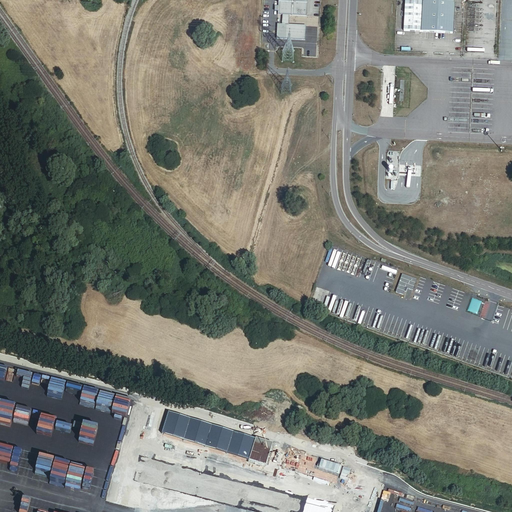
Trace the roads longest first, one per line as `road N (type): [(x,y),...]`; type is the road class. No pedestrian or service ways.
road 1 (unclassified): [(343,0),(336,201),(367,242),(413,260)]
road 2 (unclassified): [(413,260),(373,236),(346,187),(352,0)]
road 3 (unclassified): [(480,511),(433,500),(351,461),(354,511)]
